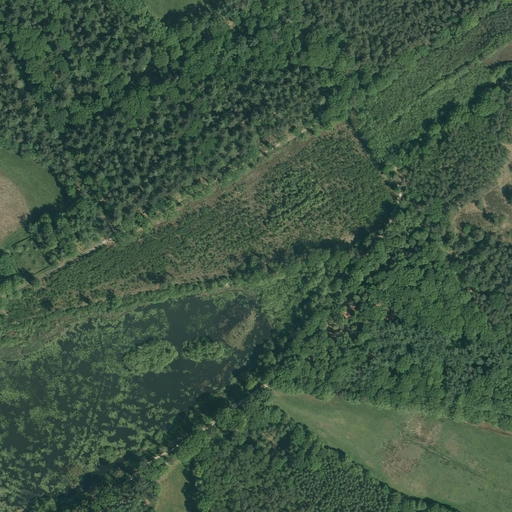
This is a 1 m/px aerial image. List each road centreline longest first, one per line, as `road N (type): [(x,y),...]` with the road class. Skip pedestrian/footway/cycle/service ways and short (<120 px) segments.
road 1 (track): [(275,0),(397,182),(399,199),(377,241),(266,383),(84,511)]
road 2 (track): [(0,30),(119,232),(347,108)]
road 3 (track): [(53,120),(276,1)]
road 4 (track): [(119,232),(0,299)]
